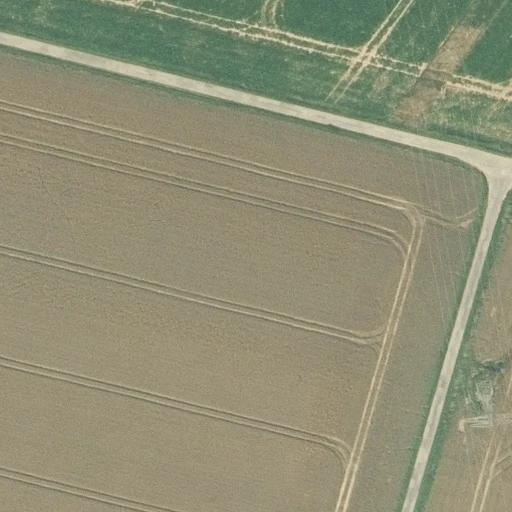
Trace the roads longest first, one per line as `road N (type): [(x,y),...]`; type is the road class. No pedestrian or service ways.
road 1 (unclassified): [(505,162),(0,37)]
road 2 (unclassified): [(408,511),(505,162)]
